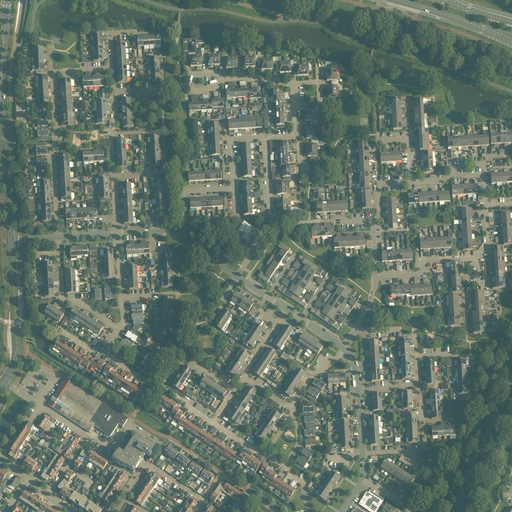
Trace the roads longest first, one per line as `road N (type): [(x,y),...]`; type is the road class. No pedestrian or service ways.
road 1 (tertiary): [(12,240),(2,68),(7,0)]
road 2 (residential): [(236,277),(271,224),(266,138)]
road 3 (tertiary): [(6,382),(19,351),(12,240)]
road 4 (secondary): [(455,511),(511,383)]
road 5 (tertiary): [(7,241),(13,355),(2,378)]
road 6 (residential): [(212,423),(102,352)]
road 7 (primary): [(387,0),(511,40)]
road 8 (tertiary): [(0,119),(7,241)]
